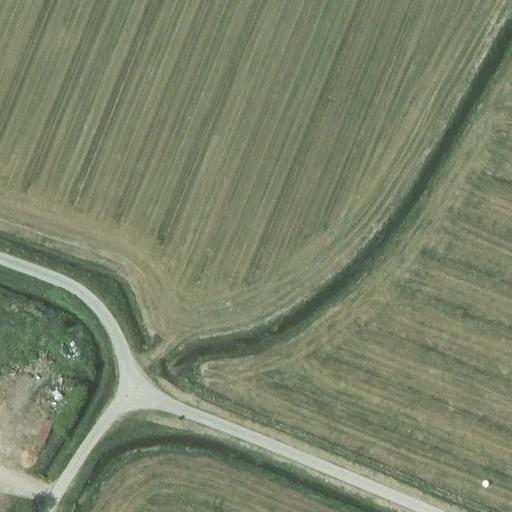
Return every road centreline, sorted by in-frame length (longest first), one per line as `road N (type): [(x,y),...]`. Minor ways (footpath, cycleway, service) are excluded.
road 1 (unclassified): [(415,511),(208,429),(139,392),(113,331),(75,291),(0,263)]
road 2 (track): [(139,392),(104,419),(48,511)]
